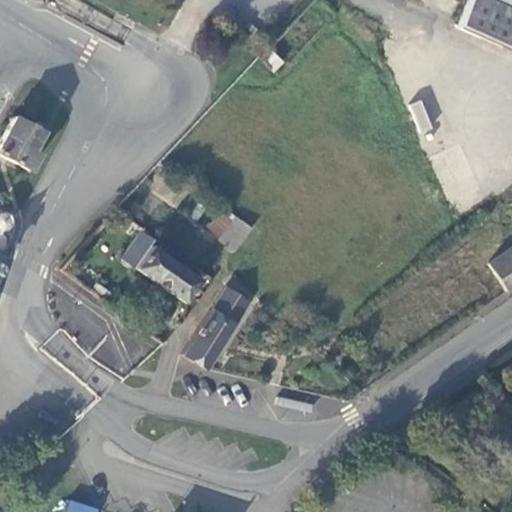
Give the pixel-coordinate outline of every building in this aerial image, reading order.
[(409,104),(421,133),(433,128),(421,99),(409,104)] [(42,130),(13,115),(0,139),(0,155),(28,170),(38,153),(31,149),(42,130)] [(234,215),(222,206),(207,229),(218,236),(234,215)] [(216,239),(233,251),(250,226),(234,215),(218,236),(216,239)] [(121,258),(182,302),(197,279),(149,244),(152,239),(140,230),(121,258)] [(505,290),(511,285),(511,244),(486,262),(505,290)] [(95,281),(88,291),(108,305),(115,295),(95,281)] [(179,354),(204,368),(246,302),(224,285),(179,354)] [(68,501),(66,511),(96,511),(98,506),(68,501)]
